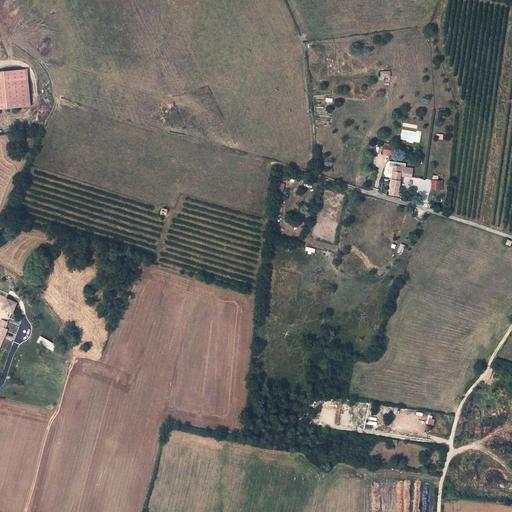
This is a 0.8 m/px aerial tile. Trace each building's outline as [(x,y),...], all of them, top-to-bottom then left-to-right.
[(20,69),(0,70),(0,108),(23,107),(20,69)] [(384,144),(382,154),(393,156),(395,145),(384,144)] [(399,173),(399,175),(411,177),(412,169),(393,166),(393,168),(392,171),(399,173)] [(392,171),(390,179),(398,180),(399,175),(399,173),(392,171)] [(396,196),(397,188),(398,182),(398,180),(390,179),(388,194),(396,196)] [(441,180),(433,179),(432,188),(440,189),(441,180)] [(0,309),(10,314),(15,304),(0,297),(0,309)] [(395,432),(402,434),(404,426),(396,424),(395,432)]
